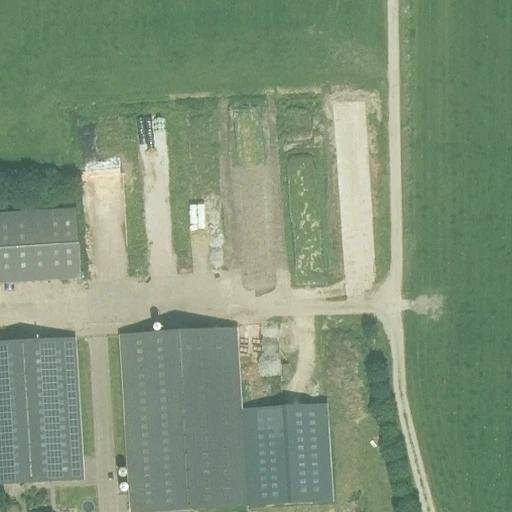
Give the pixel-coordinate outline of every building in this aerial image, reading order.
[(262,100),(234,100),(233,131),(261,132),(262,100)] [(185,106),(187,181),(214,180),(212,105),(185,106)] [(128,129),(139,129),(139,109),(128,109),(128,129)] [(219,199),(218,182),(189,183),(190,200),(219,199)] [(0,284),(80,279),(77,209),(0,213),(0,284)] [(167,243),(167,224),(143,223),(143,242),(167,243)] [(119,335),(129,511),(178,511),(247,508),(241,410),(236,328),(119,335)] [(0,484),(85,479),(77,338),(0,342),(0,484)] [(325,405),(241,410),(247,508),(331,503),(325,405)] [(17,511),(18,500),(2,499),(1,511),(17,511)]
